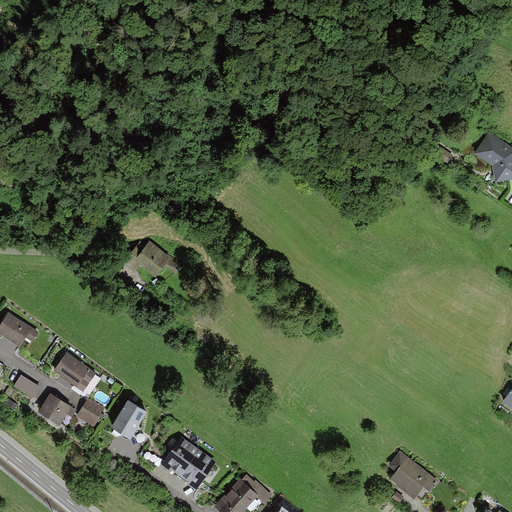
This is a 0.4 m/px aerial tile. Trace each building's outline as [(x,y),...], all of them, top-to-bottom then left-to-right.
[(477,155),(496,168),(499,185),(511,183),(511,152),(489,137),(477,155)] [(166,257),(177,265),(183,257),(170,248),(168,250),(150,236),(147,240),(140,235),(126,254),(139,264),(137,267),(157,282),(164,272),(158,268),(166,257)] [(5,314),(0,322),(0,334),(21,347),(27,338),(32,342),(37,334),(5,314)] [(68,352),(56,369),(78,384),(75,388),(81,392),(96,372),(68,352)] [(38,387),(21,376),(16,386),(32,396),(38,387)] [(53,395),(40,417),(57,428),(71,406),(53,395)] [(104,409),(89,399),(77,417),(93,426),(104,409)] [(113,424),(129,434),(144,409),(128,399),(113,424)] [(180,439),(166,458),(170,462),(166,468),(189,484),(193,478),(198,482),(212,462),(180,439)] [(150,445),(141,455),(154,467),(164,455),(159,450),(158,451),(150,445)] [(396,456),(389,465),(394,469),(388,476),(396,482),(394,485),(410,498),(413,495),(419,500),(434,482),(404,457),(402,461),(396,456)] [(224,500),(215,510),(218,511),(239,511),(253,498),(255,500),(262,492),(251,483),(250,484),(242,476),(222,499),(224,500)]
